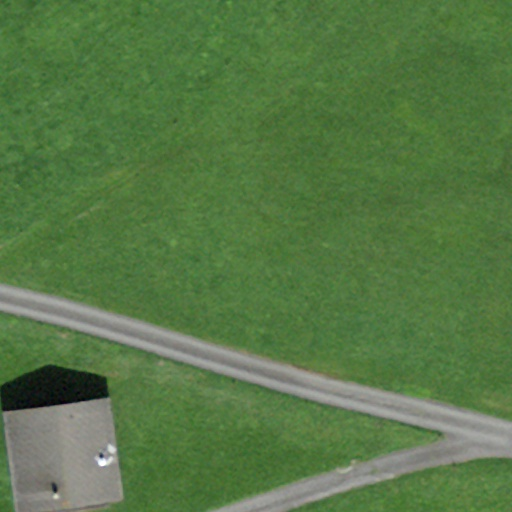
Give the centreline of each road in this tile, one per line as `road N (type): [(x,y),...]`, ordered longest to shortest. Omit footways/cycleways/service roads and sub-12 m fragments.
road 1 (unclassified): [(511,435),(329,394),(0,300)]
road 2 (track): [(269,511),(510,435)]
